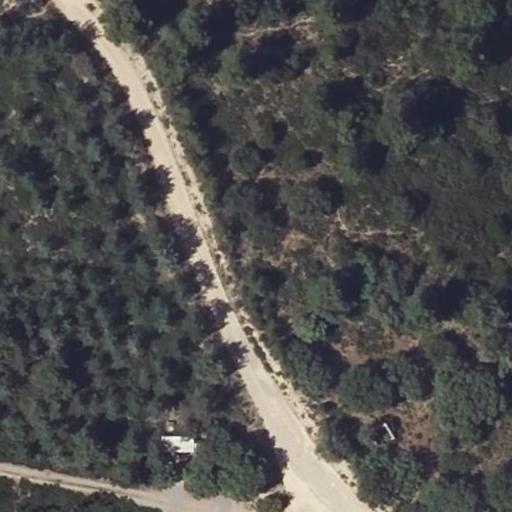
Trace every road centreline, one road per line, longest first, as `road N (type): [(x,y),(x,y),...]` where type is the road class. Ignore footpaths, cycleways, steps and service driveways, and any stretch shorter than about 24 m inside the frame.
road 1 (track): [(329,511),(228,328),(150,119),(106,44),(65,0)]
road 2 (track): [(0,465),(191,511)]
